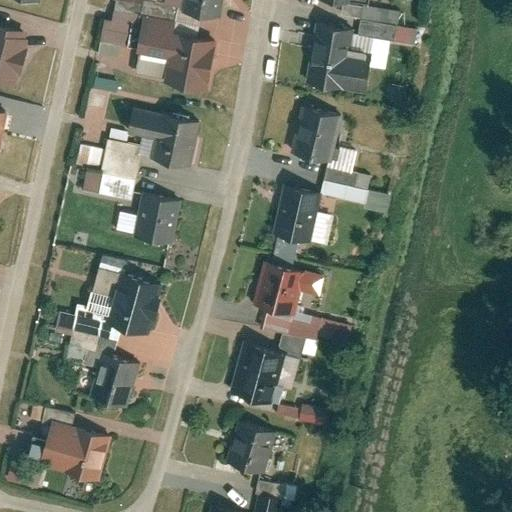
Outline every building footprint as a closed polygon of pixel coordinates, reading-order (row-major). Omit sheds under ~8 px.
[(222,0),(179,0),(179,6),(221,11),(222,0)] [(396,36),(400,9),(362,4),(359,30),(396,36)] [(112,19),(103,17),(100,38),(126,43),(131,13),(113,10),(112,19)] [(174,20),(142,15),(136,48),(168,54),(172,29),(174,20)] [(352,25),(317,20),(308,82),(364,90),(369,56),(347,53),(352,25)] [(0,22),(0,81),(14,85),(27,29),(0,22)] [(214,36),(172,29),(168,54),(164,81),(205,88),(214,36)] [(339,112),(302,103),(292,148),(328,157),(339,112)] [(127,129),(154,135),(159,113),(132,107),(127,129)] [(187,165),(197,116),(160,109),(159,113),(154,135),(150,158),(187,165)] [(142,142),(107,135),(100,169),(136,176),(142,142)] [(360,199),(366,172),(326,163),(319,189),(360,199)] [(136,176),(100,169),(96,189),(132,196),(136,176)] [(319,189),(286,181),(274,231),(307,239),(319,189)] [(179,196),(141,189),(134,233),(172,239),(179,196)] [(337,239),(340,210),(325,209),(322,237),(337,239)] [(303,267),(265,258),(255,300),(266,303),(293,309),(303,267)] [(157,278),(122,269),(109,320),(144,329),(157,278)] [(260,325),(315,339),(321,316),(293,309),(266,303),(260,325)] [(64,309),(62,326),(79,328),(80,310),(64,309)] [(281,346),(245,338),(233,387),(269,396),(273,379),(280,349),(281,346)] [(139,359),(103,349),(91,395),(127,404),(139,359)] [(273,379),(291,383),(299,354),(280,349),(273,379)] [(282,411),(303,414),(304,404),(283,401),(282,411)] [(306,416),(335,421),(338,407),(309,402),(306,416)] [(277,427),(239,417),(229,461),(267,470),(277,427)] [(110,432),(51,418),(40,462),(100,476),(110,432)] [(32,482),(37,462),(15,457),(10,477),(32,482)] [(258,509),(265,511),(281,511),(293,484),(272,475),(258,509)] [(242,511),(244,509),(212,502),(209,511),(242,511)]
